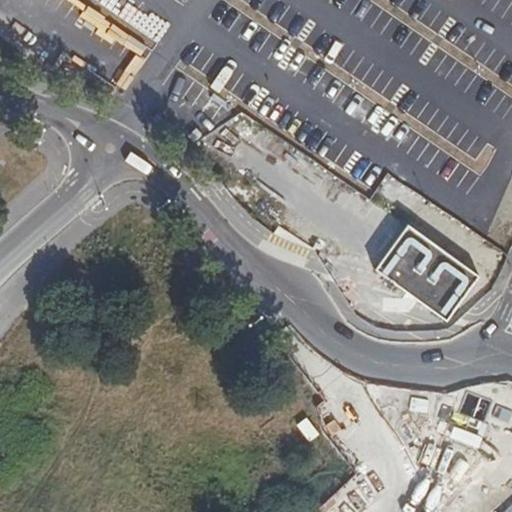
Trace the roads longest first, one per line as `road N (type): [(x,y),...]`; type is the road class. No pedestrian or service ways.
road 1 (unclassified): [(110,140),(157,166),(248,257),(295,328),(336,364),(428,396)]
road 2 (unknown): [(511,137),(307,0)]
road 3 (tertiary): [(0,258),(71,191),(110,140)]
road 4 (residential): [(428,396),(415,447),(436,495),(459,511)]
